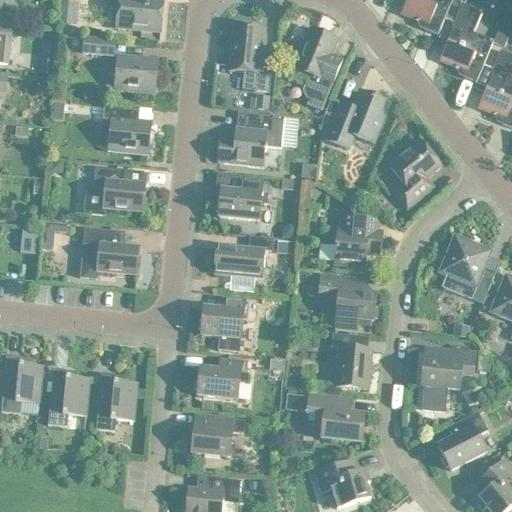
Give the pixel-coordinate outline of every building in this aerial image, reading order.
[(53,0),(54,16),(65,16),(64,0),(53,0)] [(117,0),(115,27),(160,32),(163,1),(155,0),(117,0)] [(405,0),(399,17),(415,24),(419,22),(420,27),(424,28),(423,31),(436,36),(451,0),(405,0)] [(453,27),(438,64),(454,71),(457,69),(459,74),(463,76),(462,78),(475,83),(492,42),(473,33),(481,13),(461,4),(451,27),(453,27)] [(233,25),(228,71),(243,73),(241,91),(253,92),(268,93),(272,60),(258,58),(261,28),(233,25)] [(0,65),(7,66),(10,28),(0,27),(0,65)] [(320,112),(341,60),(330,56),(336,41),(309,30),(293,70),(308,76),(302,92),(305,99),(309,100),(306,106),(320,112)] [(508,37),(497,33),(492,44),(503,49),(508,37)] [(114,42),(83,39),(82,54),(113,57),(114,42)] [(491,74),(479,105),(476,111),(492,118),(496,117),(498,121),(502,123),(501,125),(511,129),(511,80),(511,78),(511,56),(499,51),(490,74),(491,74)] [(154,93),(157,62),(117,58),(114,90),(154,93)] [(39,65),(38,75),(52,76),(53,66),(39,65)] [(353,107),(340,102),(325,140),(349,150),(354,136),(373,144),(388,105),(359,93),(353,107)] [(255,96),(254,110),(267,111),(269,97),(255,96)] [(52,103),(51,121),(62,122),(63,104),(52,103)] [(147,155),(150,124),(129,122),(130,110),(103,107),(101,120),(110,121),(107,152),(147,155)] [(283,118),(243,114),(236,113),(234,141),(219,140),(217,164),(262,168),(264,148),(280,150),(283,118)] [(15,128),(14,136),(26,137),(27,129),(15,128)] [(406,210),(434,187),(426,178),(440,167),(419,142),(388,167),(403,185),(393,193),(406,210)] [(51,161),(50,173),(58,174),(62,170),(63,162),(51,161)] [(302,165),(300,179),(312,180),(314,166),(302,165)] [(102,219),(103,209),(142,212),(144,186),(119,183),(120,171),(95,168),(92,190),(84,189),(81,217),(102,219)] [(42,181),(33,180),(32,195),(41,196),(42,181)] [(238,181),(237,193),(220,191),(217,218),(257,222),(259,207),(265,207),(268,184),(238,181)] [(281,181),(280,190),(299,192),(300,183),(281,181)] [(314,187),(306,196),(313,202),(321,193),(314,187)] [(379,256),(381,233),(378,233),(380,221),(342,218),(341,230),(337,229),(333,265),(364,268),(365,255),(379,256)] [(83,230),(79,279),(96,281),(97,272),(135,276),(138,249),(119,247),(120,234),(83,230)] [(247,249),(217,246),(214,274),(260,279),(262,252),(271,253),(272,240),(248,237),(247,249)] [(454,237),(438,274),(446,277),(441,288),(482,304),(493,277),(482,272),(488,257),(491,252),(454,237)] [(277,242),(276,254),(293,256),(294,243),(277,242)] [(511,278),(505,276),(489,313),(511,322),(511,336),(511,340),(511,278)] [(375,296),(368,296),(369,282),(320,278),(317,304),(336,305),(334,330),(357,332),(359,320),(373,322),(375,296)] [(200,336),(219,338),(218,351),(238,353),(241,322),(253,323),(255,302),(226,299),(224,311),(202,309),(200,336)] [(453,326),(452,337),(467,339),(468,327),(453,326)] [(333,387),(366,390),(370,351),(345,349),(347,336),(331,335),(330,348),(337,349),(333,387)] [(424,350),(421,387),(423,387),(421,411),(444,413),(446,390),(458,391),(459,378),(471,379),(472,375),(474,355),(470,354),(449,352),(424,350)] [(5,358),(0,410),(0,413),(19,415),(20,404),(38,405),(42,367),(19,365),(20,359),(5,358)] [(196,397),(236,401),(238,384),(239,374),(245,375),(247,362),(222,360),(221,372),(199,370),(196,397)] [(52,370),(47,426),(66,428),(67,416),(85,418),(89,380),(66,377),(67,372),(52,370)] [(239,374),(238,384),(247,385),(247,375),(245,375),(239,374)] [(100,375),(94,431),(114,433),(115,421),(133,423),(136,384),(114,382),(115,377),(100,375)] [(351,415),(352,401),(308,396),(305,424),(322,426),(320,440),(360,444),(363,417),(351,415)] [(477,413),(445,430),(450,440),(437,448),(449,472),(485,453),(476,437),(486,432),(477,413)] [(244,422),(194,417),(190,454),(228,458),(230,434),(242,435),(244,422)] [(34,437),(33,449),(45,450),(46,438),(34,437)] [(486,508),(488,511),(505,511),(511,507),(511,485),(510,483),(511,481),(511,469),(504,460),(473,485),(482,496),(474,502),(482,511),(486,508)] [(352,461),(314,473),(321,494),(330,491),(336,510),(369,500),(364,484),(369,483),(365,471),(356,474),(352,461)] [(236,511),(237,505),(240,482),(196,477),(194,495),(186,494),(184,511),(236,511)] [(260,480),(259,492),(272,493),(273,481),(260,480)]
